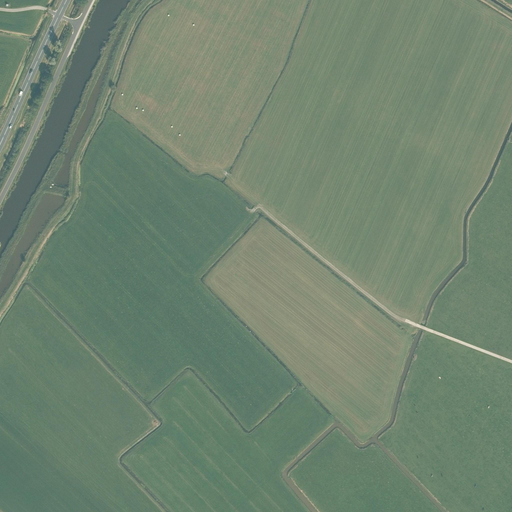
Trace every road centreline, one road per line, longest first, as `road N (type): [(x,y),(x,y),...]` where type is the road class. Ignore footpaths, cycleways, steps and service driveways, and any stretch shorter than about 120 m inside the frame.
road 1 (track): [(0,307),(72,200),(75,161),(123,40),(149,0)]
road 2 (unclassified): [(0,203),(78,25)]
road 3 (trunk): [(0,145),(58,15)]
